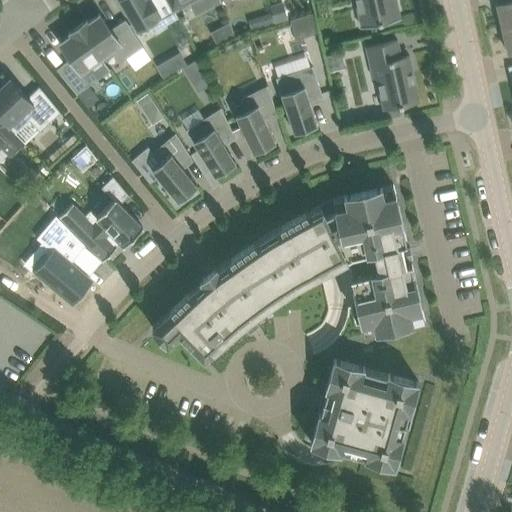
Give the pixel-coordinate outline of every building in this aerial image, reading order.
[(178,17),(169,0),(120,0),(138,30),(147,24),(153,32),(178,17)] [(169,0),(174,9),(188,2),(195,15),(221,2),(220,0),(169,0)] [(401,18),(396,0),(355,0),(362,27),(401,18)] [(511,0),(497,4),(503,29),(511,26),(511,0)] [(279,2),(270,5),(272,12),(275,23),(285,20),(279,2)] [(272,12),(264,15),(268,25),(275,23),(272,12)] [(314,13),(290,19),(296,39),(319,33),(314,13)] [(87,19),(78,26),(101,58),(112,51),(120,62),(141,46),(142,47),(143,47),(129,24),(114,34),(100,14),(89,22),(87,19)] [(101,58),(78,26),(69,32),(70,34),(59,43),(74,63),(60,74),(77,94),(77,93),(77,92),(99,77),(91,66),(101,58)] [(511,26),(503,29),(508,53),(511,51),(511,26)] [(401,56),(398,39),(366,47),(373,77),(376,76),(384,109),(387,108),(389,118),(404,115),(402,105),(420,101),(415,79),(411,80),(406,55),(401,56)] [(170,57),(158,64),(166,77),(178,70),(170,57)] [(318,124),(309,98),(322,94),(313,66),(311,66),(312,67),(277,79),(277,77),(276,78),(294,132),(299,130),(300,133),(313,129),(312,126),(318,124)] [(0,116),(7,124),(9,126),(23,113),(33,123),(43,114),(50,122),(61,112),(39,86),(28,96),(10,78),(0,87),(0,116)] [(276,141),(264,117),(276,111),(268,85),(267,85),(267,86),(241,99),(247,111),(236,116),(253,152),(259,149),(260,152),(272,147),(270,144),(276,141)] [(148,94),(136,101),(142,110),(154,102),(148,94)] [(236,162),(221,139),(232,132),(221,107),(220,108),(221,109),(196,124),(203,135),(193,142),(215,176),(220,172),(221,175),(232,168),(231,165),(236,162)] [(0,145),(10,155),(23,141),(9,126),(7,124),(0,130),(0,145)] [(197,185),(180,164),(190,155),(176,132),(175,133),(176,134),(153,152),(162,163),(152,170),(178,201),(182,197),(184,199),(194,191),(192,189),(197,185)] [(84,216),(72,203),(60,215),(104,260),(116,248),(113,245),(119,239),(125,245),(143,227),(120,204),(129,195),(113,176),(102,187),(114,199),(97,216),(91,209),(84,216)] [(205,276),(203,278),(240,324),(243,322),(251,316),(258,325),(259,324),(257,322),(272,311),(281,305),(303,291),(322,279),(323,279),(326,277),(349,265),(350,265),(352,275),(352,276),(362,323),(363,324),(365,334),(425,320),(412,262),(410,262),(409,258),(412,258),(412,256),(409,257),(407,248),(410,248),(410,246),(407,246),(406,243),(407,242),(394,184),(333,198),(321,204),(319,204),(311,209),(277,228),(268,232),(267,233),(259,239),(226,261),(219,266),(218,265),(214,267),(214,268),(204,275),(205,276)] [(59,225),(40,248),(56,262),(40,282),(75,311),(93,290),(73,273),(89,255),(59,225)] [(202,280),(153,326),(154,328),(167,342),(169,343),(180,332),(205,357),(240,326),(241,327),(243,325),(245,324),(243,322),(240,324),(203,278),(205,276),(204,275),(204,276),(200,278),(202,280)] [(320,411),(312,438),(311,442),(342,450),(342,449),(353,452),(353,453),(354,453),(354,452),(365,455),(364,457),(395,465),(404,435),(402,434),(405,423),(406,424),(406,422),(405,422),(408,411),(410,412),(419,381),(388,372),(387,374),(377,371),(377,370),(376,370),(375,371),(365,368),(365,366),(334,358),(326,388),(327,389),(325,396),(327,397),(325,404),(323,404),(321,411),(320,411)]
